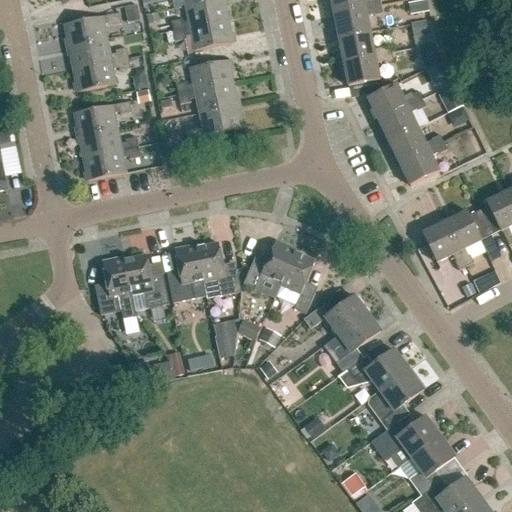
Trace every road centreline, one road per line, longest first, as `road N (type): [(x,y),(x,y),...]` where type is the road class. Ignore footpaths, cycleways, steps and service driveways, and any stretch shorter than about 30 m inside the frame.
road 1 (residential): [(58,218),(322,167)]
road 2 (residential): [(58,218),(34,85),(2,0)]
road 3 (residential): [(440,335),(322,167)]
road 4 (residential): [(322,167),(285,0)]
road 5 (residential): [(0,340),(66,291),(58,218)]
